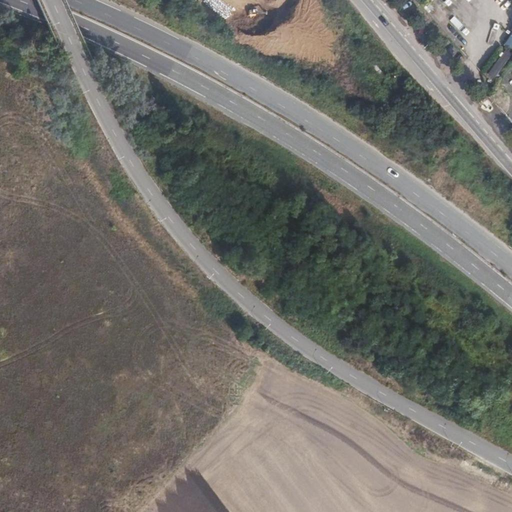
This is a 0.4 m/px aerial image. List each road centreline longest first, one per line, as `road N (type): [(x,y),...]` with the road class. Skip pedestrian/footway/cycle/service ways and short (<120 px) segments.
road 1 (secondary): [(50,0),(130,162),(216,271),(322,357),(511,465)]
road 2 (motorway): [(17,0),(131,49),(289,135),(511,295)]
road 3 (motorway): [(511,267),(279,104),(73,0)]
road 4 (secondary): [(511,169),(360,0)]
